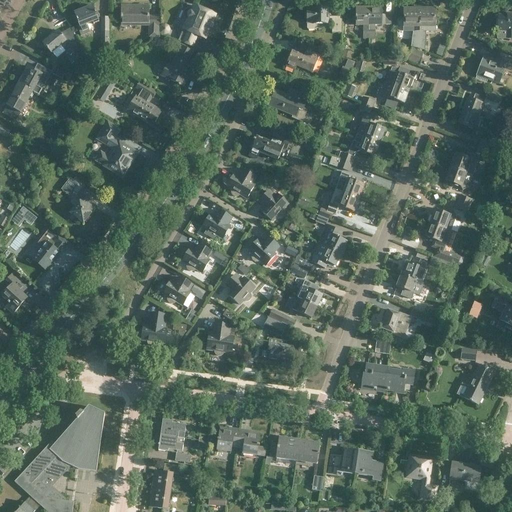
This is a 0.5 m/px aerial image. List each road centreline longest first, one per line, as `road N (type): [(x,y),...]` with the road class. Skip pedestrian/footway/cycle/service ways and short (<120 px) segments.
road 1 (secondary): [(0,390),(178,183),(265,0)]
road 2 (residential): [(247,0),(184,143),(85,273),(0,366)]
road 3 (residential): [(318,413),(472,0)]
road 4 (residential): [(83,381),(219,162),(287,0)]
road 5 (residential): [(507,440),(318,413)]
road 6 (residential): [(318,413),(134,388)]
road 7 (residential): [(121,511),(134,388)]
